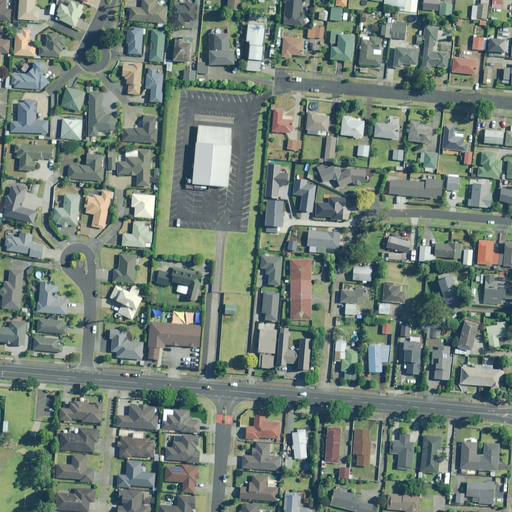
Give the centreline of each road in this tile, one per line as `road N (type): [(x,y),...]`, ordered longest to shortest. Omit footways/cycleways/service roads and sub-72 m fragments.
road 1 (tertiary): [(225,390),(511,415)]
road 2 (residential): [(273,83),(511,103)]
road 3 (residential): [(366,209),(511,221)]
road 4 (tertiary): [(86,377),(225,390)]
road 5 (residential): [(225,390),(217,511)]
